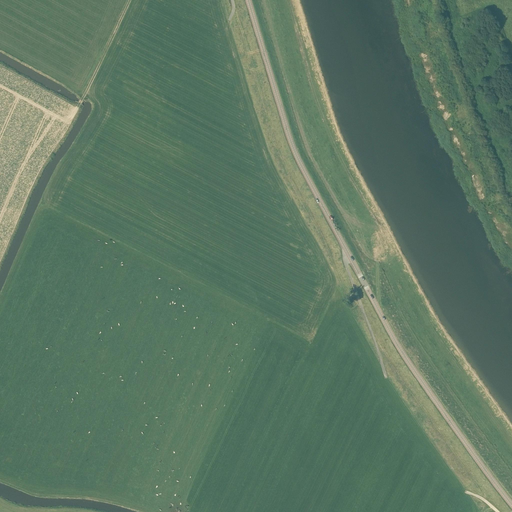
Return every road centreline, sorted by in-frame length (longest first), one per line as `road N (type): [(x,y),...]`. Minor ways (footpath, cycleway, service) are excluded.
road 1 (tertiary): [(511,504),(408,362),(299,162),(247,0)]
road 2 (track): [(349,255),(346,267),(385,376)]
